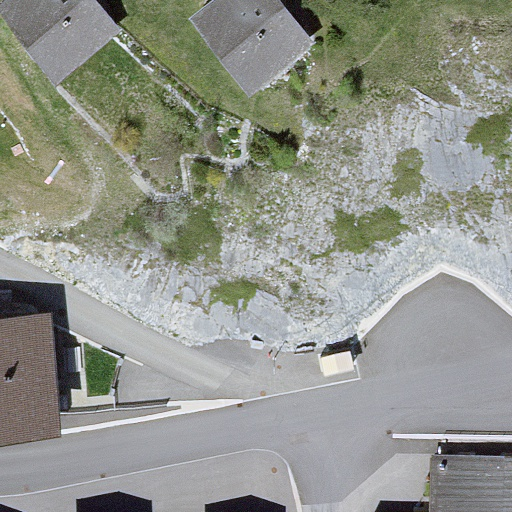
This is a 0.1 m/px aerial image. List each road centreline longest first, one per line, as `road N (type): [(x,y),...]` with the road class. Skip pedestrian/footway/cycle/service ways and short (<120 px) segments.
road 1 (track): [(305,422),(0,275)]
road 2 (tertiary): [(0,444),(305,422)]
road 3 (tertiary): [(305,422),(488,384)]
